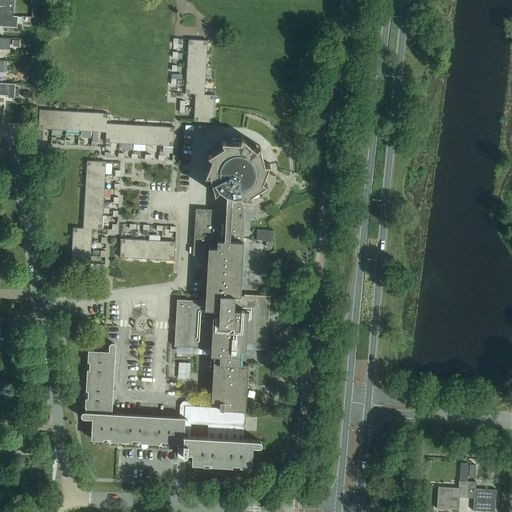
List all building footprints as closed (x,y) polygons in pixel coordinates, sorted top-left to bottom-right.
[(0,0),(0,14),(1,15),(2,6),(9,7),(8,0),(0,0)] [(1,15),(0,14),(0,25),(17,27),(17,24),(18,17),(18,16),(1,15)] [(0,49),(9,50),(10,38),(0,37),(0,49)] [(188,53),(207,53),(208,40),(189,39),(188,53)] [(188,53),(187,66),(206,67),(207,53),(188,53)] [(186,80),(205,81),(206,67),(187,66),(186,80)] [(205,94),(205,81),(186,80),(186,93),(196,94),(205,94)] [(0,82),(0,94),(8,95),(8,97),(15,97),(15,84),(0,82)] [(196,94),(195,108),(214,109),(215,94),(205,94),(196,94)] [(214,109),(195,108),(194,121),(213,122),(214,109)] [(39,129),(52,129),(53,110),(40,109),(39,129)] [(67,111),(53,110),(52,129),(66,130),(67,111)] [(80,111),(67,111),(66,130),(79,131),(80,111)] [(93,132),(94,112),(80,111),(79,131),(93,132)] [(94,112),(93,132),(106,132),(107,123),(107,113),(94,112)] [(119,143),(120,124),(107,123),(106,132),(105,142),(119,143)] [(134,124),(120,124),(119,143),(133,144),(134,124)] [(146,144),(148,125),(134,124),(133,144),(146,144)] [(161,126),(148,125),(146,144),(160,145),(161,126)] [(161,126),(160,145),(174,146),(175,127),(161,126)] [(226,210),(196,209),(193,255),(205,255),(206,248),(211,248),(208,301),(177,299),(175,345),(214,347),(214,356),(217,356),(214,401),(220,401),(220,408),(180,406),(180,417),(112,413),(116,346),(116,345),(115,344),(114,343),(113,343),(112,343),(111,343),(110,344),(109,345),(109,346),(109,352),(89,351),(86,412),(85,412),(84,412),(83,412),(82,413),(81,414),(81,415),(81,416),(82,417),(82,418),(83,418),(84,418),(84,419),(93,419),(92,439),(179,444),(179,453),(184,453),(184,454),(184,455),(185,455),(186,456),(187,455),(188,455),(188,454),(188,453),(194,453),(193,463),(253,466),(254,446),(256,446),(257,446),(258,445),(259,444),(259,443),(259,442),(259,441),(258,440),(257,440),(257,439),(256,439),(240,438),(241,410),(243,410),(246,364),(240,364),(241,349),(243,349),(244,342),(265,343),(267,343),(270,296),(244,294),(244,296),(241,295),(244,241),(243,241),(245,211),(244,211),(242,198),(238,198),(238,195),(240,195),(241,197),(251,198),(252,198),(253,198),(250,193),(265,184),(266,184),(267,183),(262,181),(268,164),(269,164),(269,163),(264,163),(259,147),(260,146),(259,145),(256,149),(242,138),(242,136),(241,136),(240,143),(222,141),(222,140),(221,140),(223,145),(208,154),(207,154),(207,155),(212,158),(205,174),(204,174),(204,175),(210,175),(214,192),(213,192),(214,193),(222,187),(225,192),(227,193),(226,210)] [(87,161),(86,174),(105,175),(106,162),(87,161)] [(105,175),(86,174),(85,188),(104,189),(105,175)] [(103,202),(104,189),(85,188),(84,201),(103,202)] [(103,216),(103,202),(84,201),(84,215),(103,216)] [(103,216),(84,215),(83,228),(92,228),(102,229),(103,216)] [(91,242),(92,228),(83,228),(73,227),(72,241),(91,242)] [(273,241),(274,230),(257,229),(257,240),(273,241)] [(120,258),(134,258),(135,239),(121,239),(120,258)] [(135,239),(134,258),(147,259),(148,240),(135,239)] [(161,260),(162,241),(148,240),(147,259),(161,260)] [(91,256),(91,242),(72,241),(72,255),(91,256)] [(162,241),(161,260),(175,261),(176,241),(162,241)] [(90,269),(91,256),(72,255),(71,268),(90,269)] [(10,331),(10,319),(0,318),(0,345),(9,346),(9,337),(9,331),(10,331)] [(178,361),(178,376),(190,376),(191,361),(178,361)] [(466,498),(467,481),(458,481),(458,488),(437,487),(436,507),(444,508),(444,509),(458,510),(459,497),(466,498)] [(467,481),(466,498),(473,498),(473,511),(486,511),(486,510),(495,511),(496,490),(476,489),(476,482),(467,481)]
